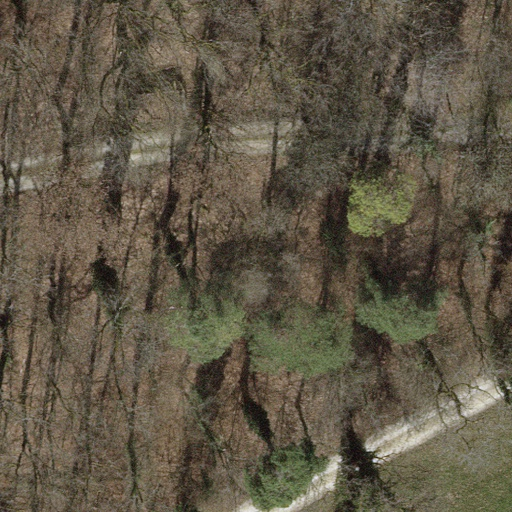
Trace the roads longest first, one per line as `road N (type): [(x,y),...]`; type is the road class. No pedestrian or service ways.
road 1 (track): [(511,114),(272,157),(0,182)]
road 2 (track): [(211,511),(511,372)]
